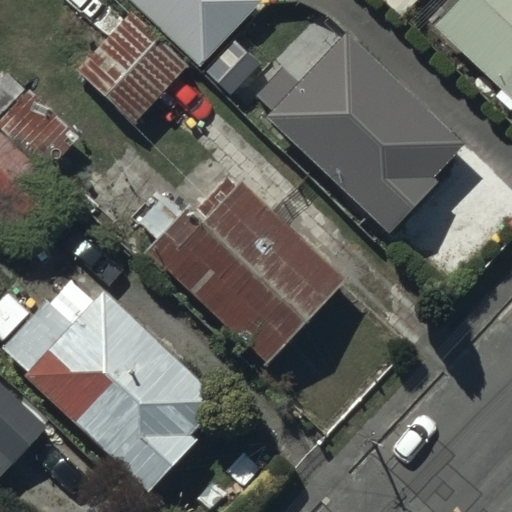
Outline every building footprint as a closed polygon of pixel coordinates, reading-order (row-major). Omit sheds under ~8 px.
[(184,54),(127,0),(125,0),(73,60),(130,112),(184,54)] [(137,0),(196,55),(247,0),(137,0)] [(511,0),(439,0),(429,11),(511,89),(511,0)] [(457,127),(341,19),(264,101),(386,215),(434,164),(428,159),(457,127)] [(63,205),(0,149),(0,237),(19,254),(63,205)] [(343,263),(234,159),(190,205),(178,194),(140,234),(260,349),(343,263)] [(218,387),(99,277),(19,363),(142,477),(192,423),(188,419),(218,387)] [(0,480),(52,421),(0,375),(0,480)]
